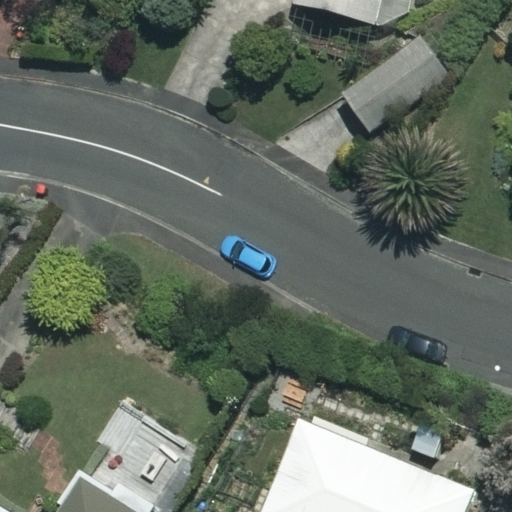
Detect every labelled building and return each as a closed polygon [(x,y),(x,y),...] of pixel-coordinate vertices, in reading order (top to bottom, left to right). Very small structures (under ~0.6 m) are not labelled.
[(323,0),(354,9),(356,0),(323,0)] [(511,0),(466,0),(511,187),(511,186),(511,0)] [(453,64),(422,30),(345,99),(376,133),(453,64)] [(133,280),(75,231),(16,302),(74,350),(133,280)] [(470,511),(478,492),(307,422),(269,511),(470,511)] [(135,511),(85,483),(68,511),(6,511),(0,508),(0,511),(135,511)]
